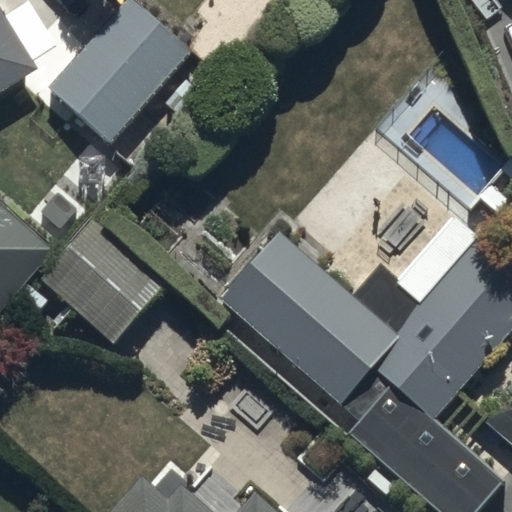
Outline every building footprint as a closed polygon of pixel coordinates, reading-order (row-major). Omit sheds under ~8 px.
[(195,64),(132,8),(48,104),(111,160),(195,64)] [(0,110),(41,86),(0,16),(0,110)] [(0,319),(9,309),(34,329),(49,310),(33,297),(59,265),(0,216),(0,319)] [(276,244),(222,314),(243,330),(239,336),(344,418),(373,381),(391,394),(348,450),(428,511),(492,511),(506,495),(434,439),(511,338),(511,266),(455,222),(403,290),(379,272),(354,304),(276,244)] [(92,232),(41,291),(116,355),(166,296),(92,232)] [(146,486),(122,511),(268,511),(261,506),(255,511),(203,511),(186,496),(174,510),(146,486)]
